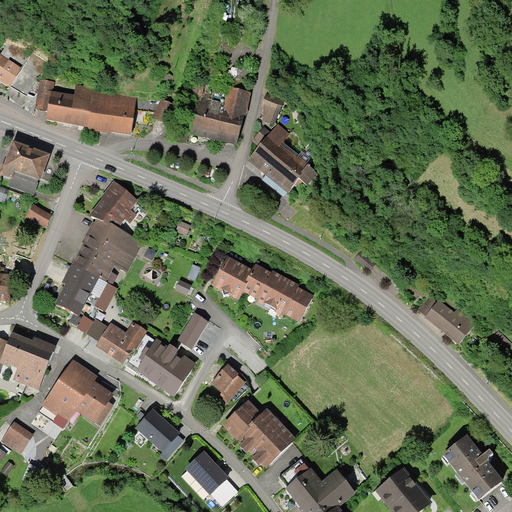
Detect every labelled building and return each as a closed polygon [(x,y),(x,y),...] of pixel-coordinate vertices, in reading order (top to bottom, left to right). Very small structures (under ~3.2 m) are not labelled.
[(0,56),(0,82),(10,88),(22,69),(0,56)] [(51,92),(53,92),(55,82),(41,80),(36,110),(48,112),(51,92)] [(88,128),(94,91),(95,88),(76,85),(74,95),(53,92),(51,92),(48,112),(46,121),(69,125),(88,128)] [(252,94),(229,88),(222,116),(207,112),(209,104),(199,101),(190,134),(213,140),(236,146),(244,115),(246,115),(252,94)] [(137,98),(94,91),(88,128),(88,131),(111,135),(112,133),(131,136),(134,115),(137,98)] [(162,100),(153,118),(165,124),(175,106),(162,100)] [(282,107),(264,100),(262,105),(264,106),(263,121),(274,125),(282,107)] [(290,134),(278,124),(273,131),(266,125),(252,142),(259,147),(248,161),(288,193),(299,179),(303,175),(301,173),(307,166),(308,165),(298,156),(297,157),(281,145),(290,134)] [(50,154),(14,140),(5,165),(3,164),(0,171),(0,173),(11,178),(13,178),(15,171),(39,180),(40,180),(50,154)] [(318,174),(307,166),(301,173),(303,175),(299,179),(307,186),(318,174)] [(34,195),(39,180),(15,171),(13,178),(11,178),(8,185),(34,195)] [(137,201),(114,182),(101,198),(100,198),(102,200),(89,216),(96,220),(108,226),(109,223),(118,228),(126,220),(130,224),(137,216),(131,211),(137,201)] [(0,202),(4,203),(9,190),(0,187),(0,202)] [(33,204),(27,217),(46,227),(53,215),(33,204)] [(143,242),(118,228),(109,223),(108,226),(96,220),(94,223),(93,222),(82,242),(84,243),(83,245),(72,265),(99,279),(106,283),(112,273),(115,267),(128,273),(143,242)] [(180,221),(176,231),(186,236),(191,226),(180,221)] [(359,255),(355,260),(367,271),(371,266),(359,255)] [(252,271),(228,257),(212,286),(239,301),(243,293),(257,300),(256,302),(264,307),(266,304),(276,310),(275,313),(282,317),(284,314),(299,323),(313,297),(298,289),(299,286),(273,272),(271,274),(256,265),(252,271)] [(99,279),(72,265),(62,284),(65,285),(64,287),(55,305),(79,317),(91,294),(99,279)] [(193,265),(187,278),(195,281),(201,269),(193,265)] [(0,301),(9,302),(12,275),(0,273),(0,272),(1,266),(0,266),(0,301)] [(118,276),(112,273),(106,283),(108,284),(112,286),(118,276)] [(99,279),(91,294),(99,298),(100,299),(108,284),(106,283),(99,279)] [(179,281),(175,290),(187,295),(192,286),(179,281)] [(112,286),(108,284),(100,299),(99,298),(94,306),(104,312),(117,289),(112,286)] [(426,317),(437,303),(430,297),(419,311),(426,317)] [(426,317),(425,318),(443,332),(457,344),(474,323),(457,309),(454,313),(439,300),(437,303),(426,317)] [(209,322),(194,313),(177,341),(192,350),(209,322)] [(147,332),(132,322),(125,333),(111,323),(107,330),(96,347),(124,365),(134,349),(136,350),(147,332)] [(32,341),(12,333),(9,342),(0,362),(0,363),(2,364),(11,368),(11,366),(18,369),(13,380),(38,390),(56,347),(34,338),(32,341)] [(497,334),(492,340),(506,353),(511,347),(497,334)] [(0,363),(0,362),(9,342),(0,339),(0,372),(2,364),(0,363)] [(174,397),(197,364),(176,350),(170,346),(169,347),(157,340),(149,351),(146,348),(139,359),(143,362),(136,372),(174,397)] [(97,377),(73,360),(42,405),(68,423),(76,411),(100,426),(113,406),(109,404),(114,395),(94,382),(97,377)] [(239,375),(228,365),(211,384),(222,393),(219,396),(228,404),(246,383),(238,376),(239,375)] [(296,440),(267,410),(261,415),(248,401),(223,426),(242,445),(240,447),(247,454),(249,452),(255,457),(252,460),(259,467),(262,465),(266,469),(296,440)] [(166,422),(153,410),(135,429),(162,453),(163,454),(179,436),(181,434),(166,422)] [(14,422),(1,442),(21,455),(34,435),(14,422)] [(184,441),(179,436),(163,454),(162,453),(160,455),(166,461),(184,441)] [(483,457),(467,437),(443,456),(479,502),(503,482),(488,463),(485,459),(483,457)] [(485,459),(488,463),(489,462),(489,461),(489,459),(493,456),(490,451),(483,457),(485,459)] [(216,465),(205,452),(185,470),(210,496),(211,494),(227,480),(229,478),(216,465)] [(8,462),(2,470),(6,474),(13,466),(8,462)] [(29,464),(22,481),(39,488),(46,472),(29,464)] [(356,494),(337,470),(322,482),(311,469),(285,490),(298,506),(300,508),(298,509),(300,511),(331,511),(337,507),(338,509),(356,494)] [(403,470),(375,492),(391,511),(422,511),(432,505),(415,485),(403,470)] [(238,493),(227,480),(211,494),(222,507),(238,493)]
